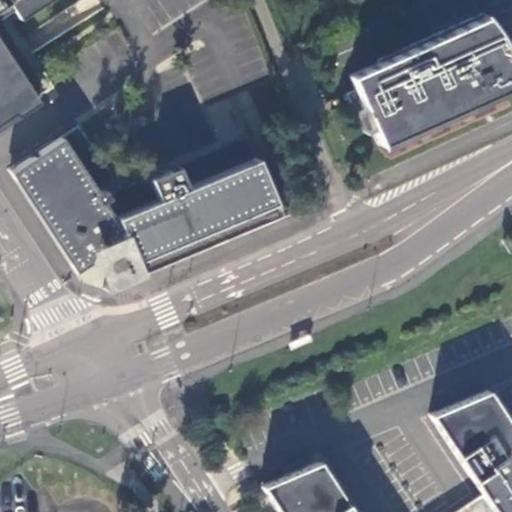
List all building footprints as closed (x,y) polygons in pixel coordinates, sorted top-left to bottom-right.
[(0,0),(0,123),(13,115),(16,119),(39,104),(0,43),(0,10),(11,3),(19,15),(41,0),(0,0)] [(354,90),(345,94),(349,103),(359,100),(378,146),(511,88),(511,78),(505,62),(507,61),(501,47),(504,46),(499,38),(493,29),(490,24),(486,19),(482,15),(481,15),(482,16),(441,33),(442,36),(438,38),(437,35),(378,60),(379,63),(349,76),(354,90)] [(62,140),(10,175),(74,272),(91,261),(90,258),(94,254),(100,256),(111,213),(105,205),(112,200),(108,191),(100,196),(62,140)] [(158,200),(116,221),(109,258),(102,289),(278,215),(253,161),(187,189),(176,168),(149,181),(158,200)] [(116,221),(111,213),(100,256),(109,258),(116,221)] [(317,461),(259,486),(275,511),(511,511),(511,430),(486,390),(433,413),(428,415),(479,494),(465,503),(451,511),(350,511),(328,478),(317,461)]
